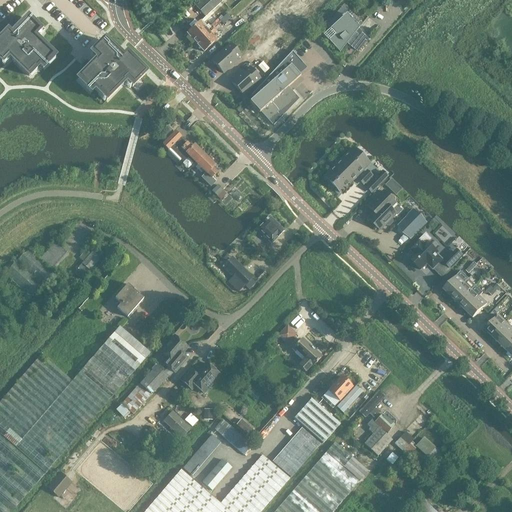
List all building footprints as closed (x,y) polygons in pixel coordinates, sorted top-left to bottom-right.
[(203,16),(221,1),(219,0),(195,0),(192,3),(203,16)] [(359,29),(358,29),(346,15),(343,17),(342,16),(341,18),(341,19),(323,35),(339,53),(347,43),(358,51),(366,40),(357,30),(359,29)] [(34,70),(45,59),(26,40),(33,33),(20,21),(4,38),(0,34),(0,58),(20,77),(30,67),(34,70)] [(208,32),(199,23),(187,34),(195,43),(208,32)] [(208,32),(195,43),(203,52),(216,41),(208,32)] [(68,80),(80,92),(83,88),(95,100),(113,82),(119,88),(134,73),(115,55),(112,59),(94,41),(79,56),(85,62),(68,80)] [(235,60),(241,55),(231,44),(212,61),(223,73),(237,61),(235,60)] [(298,98),(289,86),(301,76),(291,65),(249,102),(259,113),(260,112),(269,122),(298,98)] [(242,95),(260,78),(250,67),(245,72),(243,71),(231,82),(242,95)] [(161,115),(156,120),(162,126),(167,120),(161,115)] [(181,137),(175,131),(162,144),(168,151),(170,148),(181,138),(181,137)] [(196,163),(204,156),(194,146),(192,149),(186,143),(186,144),(181,138),(170,148),(181,159),(186,154),(196,163)] [(353,149),(325,177),(340,192),(368,164),(353,149)] [(204,156),(196,163),(206,173),(203,177),(208,181),(211,178),(217,173),(212,168),(214,166),(204,156)] [(364,183),(370,177),(371,176),(366,171),(358,179),(363,184),(364,183)] [(382,172),(373,180),(367,186),(366,187),(371,192),(387,177),(382,172)] [(367,186),(373,180),(370,177),(364,183),(367,186)] [(392,178),(382,187),(392,197),(402,188),(392,178)] [(218,184),(212,191),(223,200),(229,193),(218,184)] [(395,214),(387,206),(392,201),(383,191),(370,205),(375,209),(375,211),(368,219),(369,220),(369,222),(372,224),(374,224),(379,230),(385,224),(387,226),(389,226),(392,223),(392,221),(390,219),(395,214)] [(412,239),(429,221),(414,207),(397,226),(412,239)] [(284,231),(270,217),(263,224),(257,230),(271,244),(277,238),(284,231)] [(40,258),(54,271),(69,254),(56,241),(40,258)] [(415,254),(410,259),(421,270),(427,263),(433,269),(442,260),(436,254),(438,253),(427,242),(424,245),(420,241),(411,250),(415,254)] [(31,298),(54,273),(29,250),(21,255),(5,273),(31,298)] [(81,263),(73,273),(81,280),(89,271),(100,259),(92,252),(88,255),(84,251),(79,258),(83,261),(81,263)] [(458,259),(454,255),(453,255),(444,263),(449,268),(458,259)] [(251,279),(252,277),(242,267),(240,270),(234,265),(232,267),(227,262),(222,267),(227,272),(232,277),(228,282),(238,292),(243,287),(244,286),(248,290),(255,283),(251,279)] [(469,273),(473,269),(477,265),(474,262),(466,270),(469,273)] [(450,297),(465,282),(457,275),(443,290),(450,297)] [(458,304),(472,289),(465,282),(450,297),(458,304)] [(127,317),(143,299),(133,290),(134,290),(127,284),(115,298),(121,304),(117,308),(127,317)] [(492,296),(500,287),(497,284),(489,293),(492,296)] [(465,311),(480,297),(472,289),(458,304),(465,311)] [(473,319),(487,304),(480,297),(465,311),(473,319)] [(492,337),(506,322),(498,315),(484,330),(492,337)] [(499,344),(511,330),(511,328),(506,322),(492,337),(499,344)] [(286,344),(296,334),(287,326),(278,336),(286,344)] [(0,511),(11,511),(150,354),(119,327),(80,371),(72,381),(41,354),(0,401),(0,511)] [(506,351),(511,345),(511,330),(499,344),(506,351)] [(172,362),(167,367),(173,372),(183,362),(177,357),(186,347),(175,336),(170,342),(168,342),(165,345),(165,347),(161,352),(172,362)] [(321,358),(301,340),(298,344),(297,343),(296,345),(292,350),(295,352),(296,351),(305,360),(299,366),(305,372),(310,366),(312,368),(315,363),(316,364),(317,362),(321,358)] [(219,376),(206,363),(206,364),(196,375),(191,371),(181,381),(191,389),(194,385),(203,393),(208,388),(219,376)] [(133,414),(168,377),(155,365),(151,369),(152,370),(121,404),(133,414)] [(339,402),(352,387),(341,377),(327,391),(339,402)] [(342,412),(361,391),(356,386),(336,407),(342,412)] [(375,408),(384,398),(377,392),(358,412),(365,418),(369,414),(374,418),(379,412),(375,408)] [(340,425),(311,399),(294,419),(323,444),(340,425)] [(181,438),(190,429),(172,412),(163,421),(181,438)] [(392,440),(378,428),(379,428),(386,434),(394,425),(382,414),(375,422),(372,419),(367,425),(370,428),(368,430),(373,434),(364,444),(377,456),(392,440)] [(223,419),(214,428),(244,454),(252,444),(223,419)] [(237,425),(251,435),(255,430),(241,419),(237,425)] [(292,479),(322,445),(303,429),(273,462),(292,479)] [(411,442),(414,439),(405,432),(394,444),(402,452),(403,451),(411,442)] [(193,475),(222,442),(212,434),(184,467),(193,475)] [(443,454),(424,437),(416,446),(411,442),(403,451),(408,456),(416,448),(426,457),(421,462),(428,469),(433,463),(434,464),(443,454)] [(332,511),(368,471),(334,442),(274,511),(332,511)] [(138,511),(268,511),(296,482),(256,448),(215,495),(179,465),(143,507),(138,511)] [(388,465),(393,459),(389,456),(384,461),(388,465)] [(221,462),(202,482),(211,491),(230,470),(221,462)] [(55,495),(67,481),(59,474),(47,487),(55,495)] [(436,511),(424,500),(418,506),(418,505),(413,511),(414,511),(436,511)]
